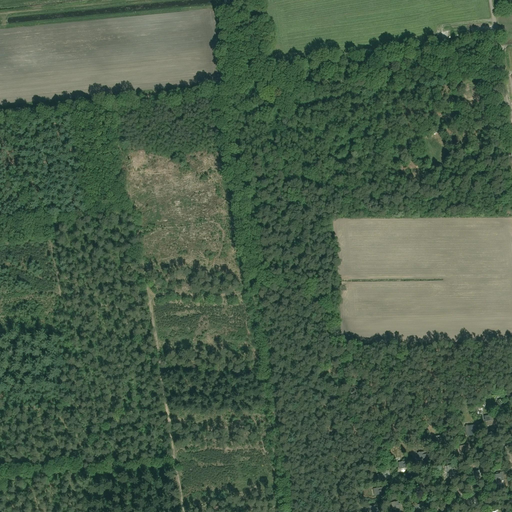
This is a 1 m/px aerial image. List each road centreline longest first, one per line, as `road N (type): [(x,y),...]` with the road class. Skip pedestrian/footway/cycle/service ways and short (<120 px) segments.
road 1 (track): [(208,294),(317,279),(291,104),(226,58),(216,0)]
road 2 (track): [(87,511),(59,394),(60,302),(49,224)]
road 3 (track): [(274,89),(380,72),(405,58),(498,52)]
road 4 (track): [(292,108),(502,79)]
road 5 (track): [(177,458),(150,302)]
road 6 (residential): [(490,0),(511,155)]
road 7 (track): [(0,13),(132,0)]
road 8 (track): [(411,89),(428,122),(504,93)]
